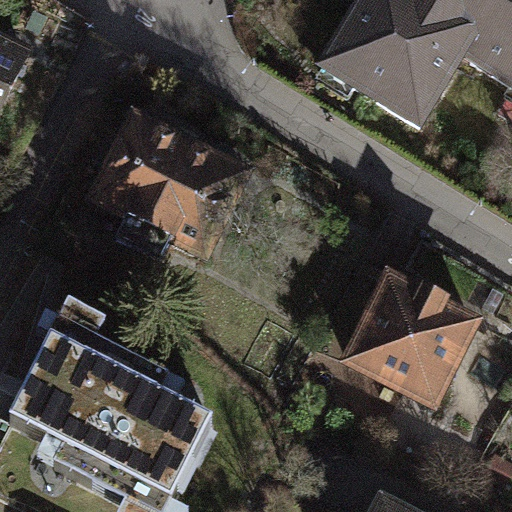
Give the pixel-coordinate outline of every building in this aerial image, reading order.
[(511,87),(511,0),(368,0),(327,67),(426,128),(468,60),(511,87)] [(0,120),(30,59),(0,44),(0,120)] [(95,206),(206,262),(248,179),(191,150),(196,140),(185,135),(180,145),(137,124),(95,206)] [(394,283),(350,365),(436,410),(478,330),(446,313),(450,305),(425,291),(422,297),(394,283)] [(131,511),(193,511),(224,440),(187,424),(197,399),(109,363),(119,340),(76,322),(17,465),(131,511)]
